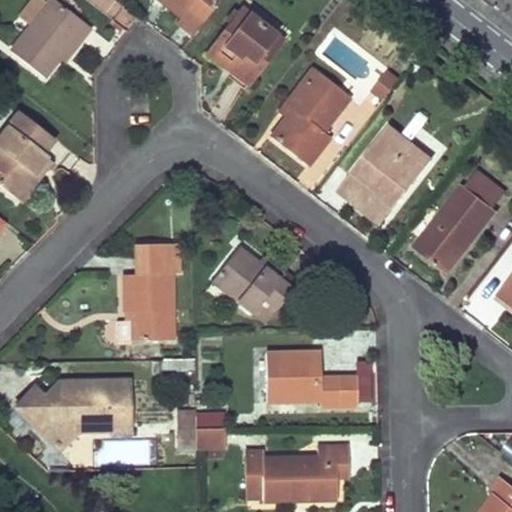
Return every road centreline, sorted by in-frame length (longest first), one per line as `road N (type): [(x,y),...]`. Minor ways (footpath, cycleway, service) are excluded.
road 1 (residential): [(119,192),(105,87),(113,60),(125,51),(137,47),(173,67),(183,85),(187,145)]
road 2 (residential): [(187,145),(228,158),(389,291)]
road 3 (residential): [(0,312),(119,192)]
road 4 (residential): [(389,291),(511,372)]
road 5 (residential): [(389,291),(404,357),(404,423)]
